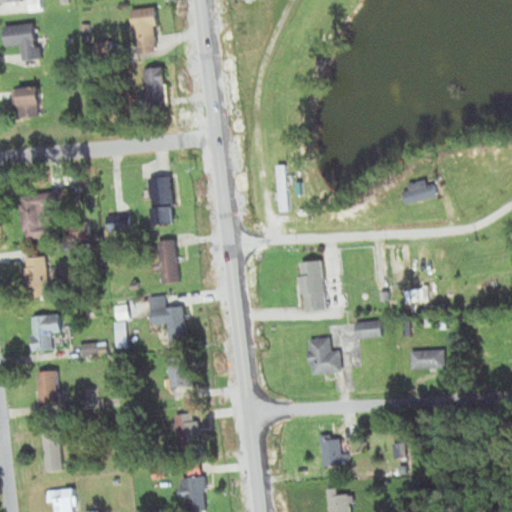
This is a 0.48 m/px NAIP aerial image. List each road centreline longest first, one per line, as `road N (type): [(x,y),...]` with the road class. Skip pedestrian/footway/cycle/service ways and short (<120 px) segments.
road 1 (residential): [(257,511),(197,0)]
road 2 (residential): [(227,242),(471,226),(511,198)]
road 3 (residential): [(511,396),(247,412)]
road 4 (residential): [(266,239),(257,97),(288,0)]
road 5 (residential): [(0,155),(213,136)]
